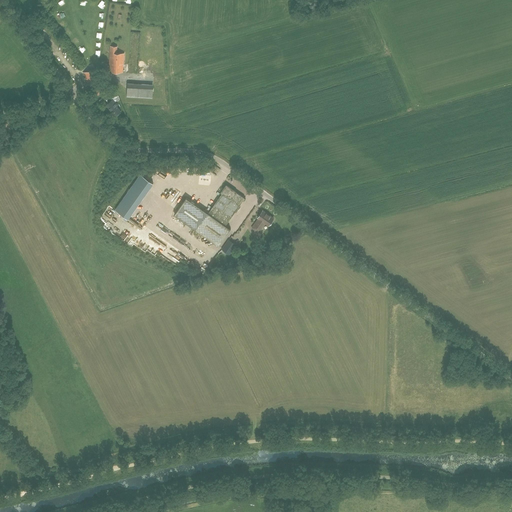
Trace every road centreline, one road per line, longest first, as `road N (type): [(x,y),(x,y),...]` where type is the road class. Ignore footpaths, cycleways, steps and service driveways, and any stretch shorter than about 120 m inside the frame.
road 1 (unclassified): [(511,376),(218,159),(114,143),(1,0)]
road 2 (track): [(511,444),(273,439),(115,469)]
road 3 (unclassified): [(79,511),(240,472),(444,479)]
road 4 (track): [(115,469),(39,468),(0,432)]
